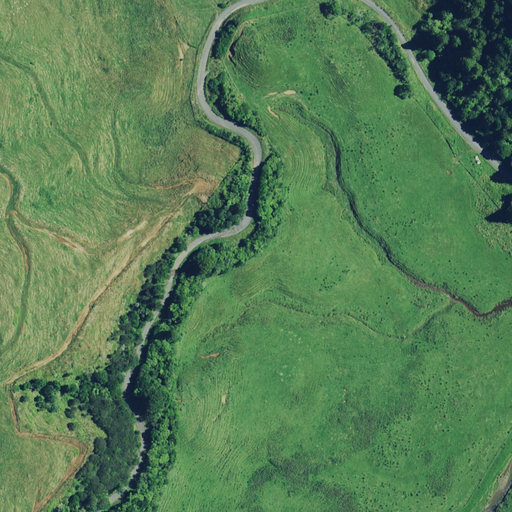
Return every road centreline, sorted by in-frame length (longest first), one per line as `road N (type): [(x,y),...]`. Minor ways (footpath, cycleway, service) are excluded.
road 1 (unclassified): [(108,511),(146,432),(118,383),(130,344),(197,232),(251,221),(259,200),(252,128),(211,107),(200,76),(221,14),(250,0)]
road 2 (unclassified): [(360,0),(511,193)]
